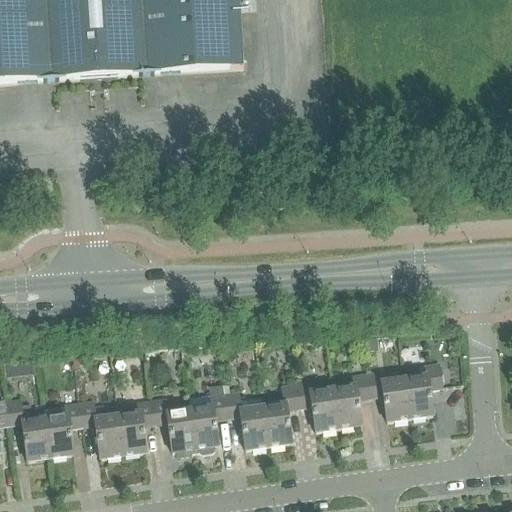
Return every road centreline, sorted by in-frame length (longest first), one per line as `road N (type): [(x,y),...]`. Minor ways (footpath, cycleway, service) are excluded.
road 1 (tertiary): [(0,301),(472,267)]
road 2 (unclassified): [(488,465),(472,267)]
road 3 (residential): [(185,511),(379,480)]
